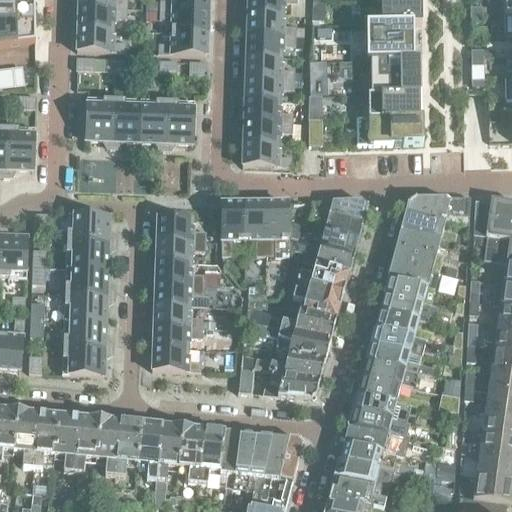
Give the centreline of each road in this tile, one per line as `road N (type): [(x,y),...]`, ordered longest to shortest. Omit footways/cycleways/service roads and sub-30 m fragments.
road 1 (residential): [(392,186),(223,188),(229,0)]
road 2 (residential): [(321,434),(392,186)]
road 3 (residential): [(132,410),(138,206)]
road 4 (residential): [(54,202),(57,0)]
road 5 (residential): [(132,410),(321,434)]
road 6 (residential): [(0,398),(132,410)]
road 7 (residential): [(511,185),(392,186)]
